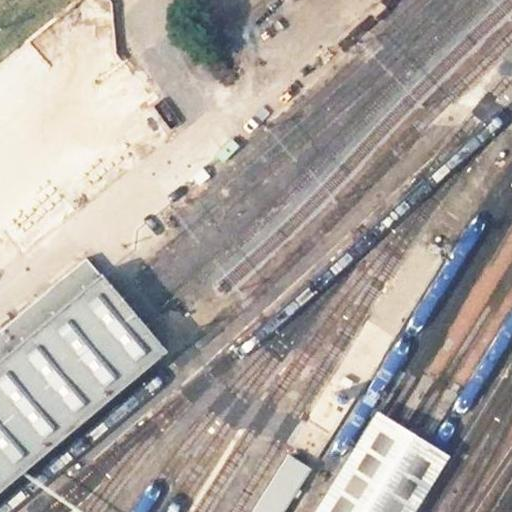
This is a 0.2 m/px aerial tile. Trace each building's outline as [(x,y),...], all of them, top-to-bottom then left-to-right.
[(99,87),(129,120),(159,93),(128,60),(99,87)] [(249,61),(211,94),(223,109),(262,77),(249,61)] [(417,248),(403,270),(422,281),(435,259),(417,248)] [(0,492),(165,354),(142,327),(118,298),(100,277),(99,278),(87,262),(0,334),(0,492)] [(400,275),(373,320),(392,331),(419,287),(400,275)] [(379,418),(374,415),(313,511),(410,511),(444,458),(430,449),(407,435),(379,418)] [(286,456),(250,511),(279,511),(307,469),(286,456)]
